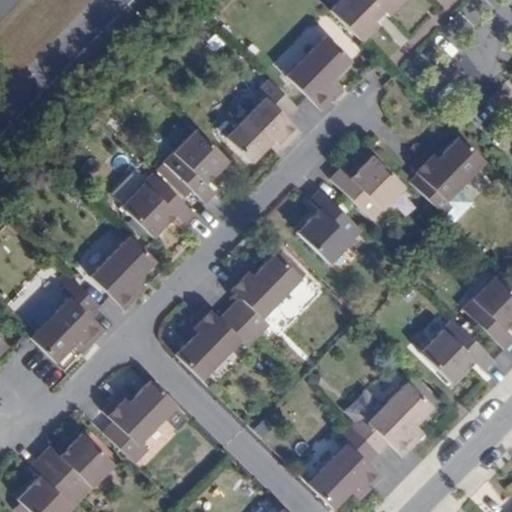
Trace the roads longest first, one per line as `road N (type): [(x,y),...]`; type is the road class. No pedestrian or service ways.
road 1 (secondary): [(0,117),(115,0)]
road 2 (residential): [(511,412),(415,511)]
